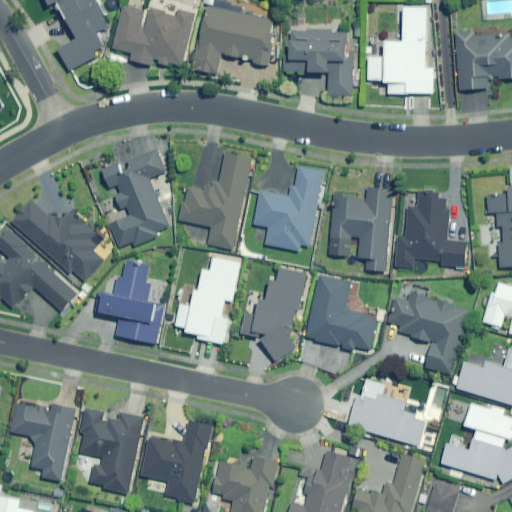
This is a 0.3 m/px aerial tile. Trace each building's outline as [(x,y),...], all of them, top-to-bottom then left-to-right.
[(46,0),(50,6),(52,4),(57,13),(60,11),(77,39),(57,50),(70,72),(96,56),(94,51),(103,46),(96,34),(111,26),(95,0),(46,0)] [(170,67),(170,64),(184,67),(195,14),(178,11),(177,15),(150,9),(150,12),(121,6),(117,25),(112,49),(132,53),(130,62),(152,66),(153,60),(158,61),(157,65),(170,67)] [(190,62),(195,63),(193,70),(217,75),(221,57),(255,64),(267,67),(276,21),(206,7),(204,16),(198,47),(193,46),(190,62)] [(383,84),(388,84),(388,94),(433,95),(433,69),(425,69),(426,8),(403,8),(403,33),(385,33),(385,58),(368,58),(368,81),(383,81),(383,84)] [(474,37),(474,29),(455,30),(459,91),(489,89),(488,81),(511,78),(511,37),(498,39),(498,36),(474,37)] [(348,32),(290,30),(289,56),(285,55),(284,72),(329,73),(328,95),(351,96),(353,55),(347,54),(348,32)] [(251,157),(215,150),(208,189),(188,184),(180,223),(211,229),(208,246),(232,251),(251,157)] [(165,172),(158,151),(102,170),(108,189),(118,185),(121,194),(113,197),(118,213),(121,220),(110,223),(119,248),(132,243),(133,247),(159,238),(157,232),(170,227),(166,214),(163,216),(150,178),(165,172)] [(323,172),(299,167),(295,186),(291,185),(289,197),(261,192),(254,225),(268,227),(265,245),(299,252),(301,245),(308,246),(323,172)] [(391,190),(358,188),(357,196),(336,194),(332,239),(351,241),(352,238),(359,239),(358,259),(366,259),(365,270),(385,272),(391,190)] [(511,188),(508,188),(508,195),(488,196),(488,214),(496,214),(497,227),(503,227),(503,240),(498,241),(499,268),(511,267),(511,188)] [(419,198),(418,207),(408,207),(406,238),(398,238),(396,268),(415,269),(416,260),(441,262),(441,267),(466,268),(467,242),(447,241),(449,200),(419,198)] [(58,224),(30,200),(11,222),(82,286),(106,260),(93,249),(96,246),(88,239),(95,231),(71,210),(58,224)] [(23,298),(25,299),(35,288),(62,312),(78,293),(7,231),(0,239),(0,249),(10,259),(5,264),(0,259),(0,300),(1,299),(13,309),(23,298)] [(179,305),(174,325),(187,328),(185,333),(201,336),(200,340),(223,345),(229,319),(221,317),(225,301),(232,302),(240,264),(213,258),(210,272),(203,270),(198,291),(195,291),(191,307),(179,305)] [(148,303),(152,285),(146,284),(150,266),(126,261),(123,279),(118,278),(114,296),(101,293),(97,314),(102,315),(101,322),(117,326),(115,336),(157,345),(164,306),(148,303)] [(295,310),(297,311),(306,275),(280,268),(277,282),(269,280),(265,294),(248,290),(236,333),(253,337),(254,332),(255,332),(275,363),(299,348),(289,333),(295,310)] [(320,277),(307,339),(342,346),(341,351),(355,354),(356,349),(369,352),(376,318),(345,311),(351,283),(320,277)] [(511,286),(501,284),(497,296),(491,294),(483,322),(501,328),(504,315),(511,317),(511,323),(509,334),(511,334),(511,286)] [(411,338),(410,340),(431,346),(426,367),(451,374),(469,310),(409,293),(407,302),(398,299),(391,323),(401,326),(398,335),(411,338)] [(511,349),(508,349),(503,367),(467,356),(457,389),(511,405),(511,349)] [(405,404),(380,396),(384,384),(367,379),(359,405),(356,404),(349,426),(418,447),(426,420),(402,413),(405,404)] [(12,433),(29,436),(35,450),(31,468),(43,470),(42,478),(61,482),(74,410),(52,406),(51,410),(17,404),(12,433)] [(490,410),(472,404),(465,426),(511,440),(511,437),(511,418),(503,416),(505,410),(491,406),(490,410)] [(101,422),(102,418),(103,414),(86,410),(81,433),(85,434),(81,454),(96,457),(91,484),(103,487),(102,490),(128,495),(142,418),(120,414),(119,421),(109,420),(108,424),(101,422)] [(212,427),(189,422),(185,444),(151,436),(142,476),(166,482),(163,497),(195,504),(212,427)] [(496,481),(497,474),(504,484),(511,479),(511,448),(505,453),(503,449),(505,442),(476,433),(470,452),(447,445),(442,464),(496,481)] [(435,440),(425,437),(421,453),(430,456),(435,440)] [(349,458),(327,453),(322,471),(312,468),(309,478),(306,491),(309,492),(305,508),(291,504),(288,511),(340,511),(348,481),(344,480),(349,458)] [(383,492),(374,489),(373,493),(357,488),(351,509),(358,511),(357,511),(410,511),(425,461),(402,455),(393,487),(385,485),(383,492)] [(212,493),(221,495),(220,503),(233,506),(231,511),(263,511),(269,486),(273,487),(278,462),(253,457),(252,464),(219,457),(212,493)] [(451,511),(458,492),(436,484),(426,511),(451,511)] [(19,501),(0,496),(0,511),(32,511),(17,509),(19,501)]
